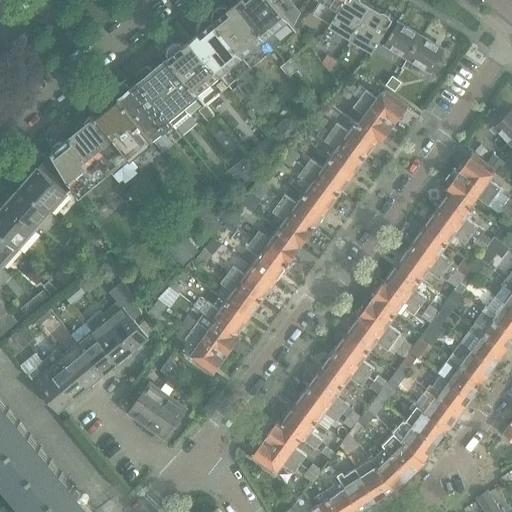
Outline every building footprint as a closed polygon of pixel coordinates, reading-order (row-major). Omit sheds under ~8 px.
[(239,0),(236,3),(272,46),(279,40),(282,41),(297,30),(293,26),(290,22),(283,13),(273,1),(272,0),(239,0)] [(319,0),(321,1),(313,14),(331,25),(339,12),(345,0),(319,0)] [(331,25),(330,27),(351,39),(371,6),(362,0),(361,0),(345,0),(339,12),(331,25)] [(219,5),(212,12),(213,18),(212,19),(251,66),(251,67),(265,56),(266,51),(272,46),(236,3),(228,10),(226,8),(220,6),(219,5)] [(292,5),(283,13),(290,22),(300,14),(292,5)] [(372,6),(351,39),(373,52),(379,42),(385,45),(408,59),(422,36),(399,22),(393,19),(391,17),(389,14),(385,11),(381,11),(372,6)] [(199,33),(191,40),(226,82),(232,77),(237,78),(251,67),(251,66),(212,19),(211,20),(205,18),(204,17),(196,24),(197,24),(198,31),(197,31),(199,33)] [(422,36),(408,59),(431,73),(445,50),(422,36)] [(174,42),(166,49),(167,49),(167,56),(169,58),(201,97),(206,103),(219,92),(219,88),(226,82),(191,40),(183,46),(181,45),(174,43),(174,42)] [(328,55),(323,63),(331,72),(338,61),(328,55)] [(145,66),(137,73),(138,80),(139,82),(174,125),(178,130),(194,117),(187,108),(201,97),(169,58),(153,71),(152,69),(151,69),(145,67),(145,66)] [(291,59),(286,63),(294,73),(299,69),(291,59)] [(286,63),(281,67),(289,77),(294,73),(286,63)] [(344,88),(348,82),(342,77),(338,81),(344,88)] [(389,79),(383,88),(384,89),(388,92),(389,93),(396,84),(393,82),(389,79)] [(123,84),(116,90),(118,96),(117,97),(119,98),(119,99),(154,142),(174,125),(139,82),(132,88),(130,86),(123,84)] [(349,83),(345,88),(353,95),(360,100),(367,91),(359,86),(357,88),(349,83)] [(396,84),(389,93),(395,97),(401,88),(396,84)] [(238,86),(233,91),(241,100),(246,96),(238,86)] [(345,88),(340,94),(349,100),(353,95),(345,88)] [(367,91),(360,100),(394,125),(408,106),(395,97),(389,93),(388,92),(384,89),(378,99),(367,91)] [(233,91),(228,95),(236,105),(241,100),(233,91)] [(97,116),(130,157),(132,159),(153,142),(154,142),(119,99),(100,113),(97,116)] [(360,100),(354,108),(365,116),(358,125),(382,142),(394,125),(360,100)] [(206,104),(199,109),(208,121),(215,115),(206,104)] [(511,108),(494,127),(511,145),(511,108)] [(319,115),(315,121),(323,127),(328,121),(319,115)] [(81,129),(71,138),(87,158),(95,152),(112,172),(121,183),(123,181),(125,183),(138,172),(136,170),(138,168),(138,167),(132,159),(130,157),(97,116),(94,118),(91,116),(85,120),(87,124),(84,127),(81,129)] [(328,121),(323,127),(365,158),(377,141),(378,140),(381,143),(382,142),(358,125),(356,123),(349,133),(330,119),(328,121)] [(283,121),(276,129),(276,138),(286,148),(302,130),(291,121),(283,121)] [(315,121),(311,127),(319,133),(323,127),(315,121)] [(319,133),(317,136),(325,141),(335,149),(337,150),(330,159),(353,176),(365,158),(323,127),(319,133)] [(269,136),(247,154),(266,177),(271,171),(285,155),(269,136)] [(54,151),(52,153),(72,187),(72,186),(79,198),(112,172),(95,152),(87,158),(71,138),(68,140),(65,142),(62,145),(58,142),(53,147),(54,151)] [(481,145),(475,151),(481,156),(486,151),(481,145)] [(291,149),(286,155),(295,161),(300,155),(291,149)] [(45,160),(39,167),(67,192),(72,187),(52,153),(45,160)] [(472,153),(459,172),(483,189),(495,197),(504,204),(509,198),(499,191),(501,189),(490,181),(496,172),(492,168),(491,167),(486,164),(472,153)] [(286,155),(282,160),(291,167),(295,161),(286,155)] [(493,155),(486,164),(491,167),(492,168),(499,159),(493,155)] [(246,158),(227,173),(241,191),(260,175),(246,158)] [(311,159),(305,168),(340,194),(353,176),(330,159),(323,168),(311,159)] [(499,159),(492,168),(496,172),(498,173),(505,164),(500,159),(499,159)] [(39,167),(22,187),(50,211),(67,192),(39,167)] [(305,168),(298,176),(310,185),(303,194),(327,211),(340,194),(305,168)] [(459,172),(446,190),(449,192),(470,207),(477,197),(489,206),(495,197),(483,189),(459,172)] [(261,182),(257,188),(265,194),(270,188),(261,182)] [(117,186),(114,189),(116,192),(124,202),(131,196),(121,183),(117,186)] [(22,187),(6,205),(33,229),(50,211),(22,187)] [(257,188),(253,194),(261,200),(265,194),(257,188)] [(222,191),(207,203),(219,218),(234,206),(222,191)] [(279,192),(274,200),(279,204),(314,229),(327,211),(303,194),(296,204),(279,192)] [(449,192),(436,210),(460,227),(471,235),(477,240),(482,233),(484,231),(466,218),(473,209),(470,207),(449,192)] [(251,195),(243,205),(253,212),(260,201),(251,195)] [(201,203),(191,212),(213,237),(221,228),(209,213),(201,203)] [(279,204),(272,213),(284,221),(277,230),(301,247),(314,229),(279,204)] [(511,210),(504,204),(500,210),(509,216),(511,211),(511,210)] [(6,205),(0,211),(0,232),(17,247),(33,229),(6,205)] [(436,210),(423,228),(447,245),(454,235),(465,243),(471,235),(460,227),(436,210)] [(232,215),(228,221),(236,227),(241,221),(232,215)] [(228,221),(224,227),(232,233),(236,227),(228,221)] [(241,225),(238,229),(245,234),(248,230),(241,225)] [(423,228),(410,245),(445,271),(451,275),(456,269),(457,266),(440,254),(447,245),(423,228)] [(502,229),(496,237),(505,244),(511,237),(502,229)] [(259,231),(253,239),(288,265),(301,247),(277,230),(271,239),(259,231)] [(0,232),(0,264),(1,265),(17,247),(0,232)] [(482,233),(477,240),(487,247),(492,240),(482,233)] [(185,236),(168,250),(183,267),(200,252),(185,236)] [(213,239),(204,249),(212,255),(213,256),(222,247),(213,239)] [(253,239),(246,248),(258,257),(251,266),(275,283),(288,265),(253,239)] [(477,240),(473,246),(483,252),(487,247),(477,240)] [(410,246),(397,263),(421,280),(428,271),(439,279),(445,271),(410,245),(410,246)] [(488,247),(479,258),(488,265),(497,254),(488,247)] [(204,249),(199,255),(208,261),(212,255),(204,249)] [(199,255),(195,261),(204,267),(208,261),(199,255)] [(465,258),(458,267),(467,273),(474,264),(465,258)] [(79,260),(68,269),(74,276),(84,267),(79,260)] [(467,273),(466,275),(474,280),(485,265),(477,260),(474,264),(467,273)] [(396,265),(385,281),(419,306),(425,298),(414,289),(421,280),(397,263),(396,265)] [(233,266),(227,275),(262,300),(275,283),(251,266),(245,275),(233,266)] [(68,269),(57,278),(63,284),(74,276),(68,269)] [(456,269),(451,275),(461,281),(465,275),(456,269)] [(89,274),(78,283),(85,293),(96,284),(89,274)] [(227,275),(221,283),(232,292),(225,301),(249,318),(262,300),(227,275)] [(451,275),(447,281),(457,288),(461,282),(451,275)] [(457,288),(455,290),(462,294),(472,281),(465,276),(461,282),(457,288)] [(164,279),(150,296),(156,301),(171,285),(164,279)] [(504,285),(495,296),(511,308),(511,285),(505,280),(502,285),(504,285)] [(117,302),(103,313),(134,349),(141,343),(148,337),(139,326),(133,320),(142,313),(124,281),(110,292),(117,302)] [(383,282),(372,299),(395,315),(401,307),(412,315),(419,306),(385,281),(383,282)] [(175,282),(170,288),(179,295),(183,289),(175,282)] [(69,290),(62,295),(71,305),(75,301),(77,300),(69,290)] [(41,291),(31,300),(36,307),(47,298),(41,291)] [(448,300),(443,306),(452,312),(453,313),(464,298),(455,291),(448,300)] [(200,296),(194,305),(204,313),(239,338),(240,338),(236,336),(249,318),(225,301),(219,310),(200,296)] [(486,307),(483,311),(511,332),(511,308),(495,296),(487,308),(486,307)] [(159,298),(154,304),(163,311),(168,304),(159,298)] [(370,300),(359,316),(382,333),(393,341),(399,334),(399,333),(388,325),(395,315),(372,299),(370,300)] [(31,300),(20,309),(25,315),(36,307),(31,300)] [(2,304),(0,305),(0,320),(9,313),(2,304)] [(154,304),(147,312),(154,324),(163,311),(154,304)] [(430,304),(425,310),(435,317),(439,312),(430,304)] [(46,306),(31,318),(38,326),(53,314),(46,306)] [(435,317),(432,321),(440,327),(452,312),(443,306),(439,312),(435,317)] [(88,321),(87,322),(119,361),(127,355),(134,349),(103,313),(101,310),(88,321)] [(425,310),(421,316),(431,323),(432,321),(435,317),(425,310)] [(511,332),(483,311),(472,327),(506,352),(509,348),(511,343),(511,332)] [(9,313),(0,320),(0,336),(17,323),(9,313)] [(188,315),(182,324),(185,326),(203,339),(226,356),(239,338),(204,313),(198,322),(188,315)] [(357,319),(346,334),(369,351),(375,342),(387,350),(393,341),(382,333),(359,316),(357,319)] [(146,321),(139,326),(148,337),(153,333),(146,321)] [(422,335),(421,337),(433,346),(444,330),(440,327),(432,321),(431,323),(422,335)] [(87,322),(71,335),(79,344),(104,374),(112,368),(119,361),(87,322)] [(23,326),(17,331),(29,344),(34,339),(23,326)] [(185,326),(179,335),(197,348),(190,357),(213,374),(226,356),(203,339),(185,326)] [(472,327),(460,342),(495,367),(506,352),(472,327)] [(17,331),(11,336),(22,349),(29,344),(17,331)] [(346,334),(333,352),(367,377),(373,369),(362,360),(369,351),(346,334)] [(413,347),(409,352),(420,360),(431,345),(420,337),(413,347)] [(404,340),(399,346),(409,353),(409,352),(413,347),(404,340)] [(460,342),(449,357),(483,383),(495,367),(460,342)] [(79,344),(64,356),(89,386),(97,380),(104,374),(79,344)] [(399,346),(395,352),(404,359),(408,354),(409,353),(399,346)] [(58,349),(43,361),(74,399),(81,393),(89,386),(64,356),(58,349)] [(333,352),(320,369),(343,386),(349,377),(361,386),(367,377),(333,352)] [(401,363),(398,367),(403,371),(405,372),(415,359),(408,354),(404,359),(401,363)] [(449,357),(437,373),(440,375),(472,398),(483,383),(449,357)] [(43,361),(27,374),(35,382),(59,411),(67,404),(74,399),(43,361)] [(177,367),(165,384),(173,389),(182,377),(177,367)] [(395,390),(407,374),(405,372),(403,371),(398,367),(387,382),(386,383),(395,390)] [(320,369),(307,387),(341,412),(348,417),(352,412),(353,410),(346,405),(347,404),(336,396),(343,386),(320,369)] [(378,375),(374,381),(383,388),(386,383),(387,382),(378,375)] [(429,384),(426,388),(461,414),(472,398),(440,375),(432,386),(429,384)] [(374,381),(369,387),(378,394),(383,388),(374,381)] [(150,382),(127,413),(147,427),(169,396),(173,389),(165,384),(161,390),(150,382)] [(379,394),(375,398),(383,404),(395,389),(386,383),(383,388),(379,394)] [(307,387),(294,405),(317,421),(324,412),(335,421),(341,412),(307,387)] [(426,388),(423,392),(430,398),(427,402),(430,404),(424,411),(449,429),(461,414),(426,388)] [(166,440),(188,409),(169,396),(147,427),(166,440)] [(370,406),(366,411),(374,417),(375,416),(383,404),(375,398),(370,406)] [(0,475),(30,511),(92,511),(0,399),(0,475)] [(412,411),(405,421),(437,444),(448,429),(449,430),(449,429),(424,411),(414,404),(410,409),(412,411)] [(294,405),(281,423),(302,438),(315,447),(321,440),(310,431),(317,421),(294,405)] [(361,418),(359,421),(364,427),(374,417),(366,411),(361,418)] [(352,412),(348,417),(357,423),(359,421),(361,418),(352,412)] [(348,417),(344,423),(352,429),(357,423),(348,417)] [(404,419),(391,433),(392,434),(423,462),(437,444),(405,421),(404,419)] [(278,420),(265,439),(308,470),(313,464),(314,462),(295,448),(302,438),(281,423),(278,420)] [(352,429),(348,435),(352,440),(364,427),(359,421),(357,423),(352,429)] [(511,421),(511,423),(503,434),(511,440),(511,421)] [(392,434),(381,445),(383,447),(411,476),(425,463),(423,462),(392,434)] [(340,446),(343,450),(345,448),(349,443),(352,440),(348,435),(347,437),(344,441),(342,444),(340,446)] [(265,439),(251,457),(275,474),(282,464),(302,479),(304,476),(308,470),(265,439)] [(325,447),(322,452),(331,459),(334,453),(325,447)] [(383,447),(370,460),(397,490),(411,476),(383,447)] [(370,460),(358,468),(378,500),(395,489),(396,490),(397,490),(370,460)] [(313,464),(308,470),(318,477),(322,471),(313,464)] [(343,471),(338,474),(342,481),(361,511),(361,510),(378,500),(358,468),(346,475),(343,471)] [(308,470),(304,476),(313,483),(318,477),(308,470)] [(342,481),(325,491),(338,511),(360,511),(361,511),(342,481)] [(294,490),(283,504),(290,510),(301,496),(294,490)] [(487,490),(476,497),(485,511),(494,511),(499,509),(487,490)] [(319,505),(313,508),(316,511),(338,511),(325,491),(314,498),(319,505)]
